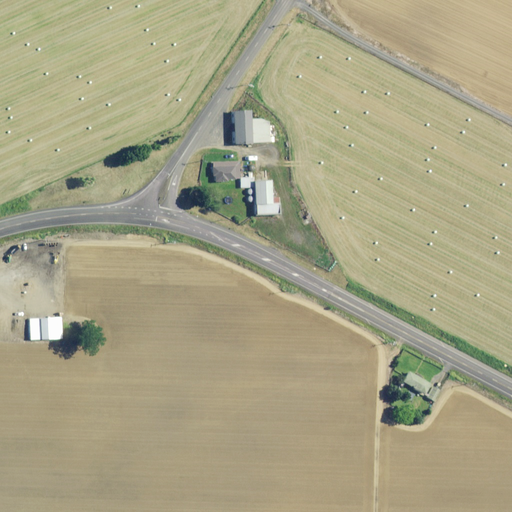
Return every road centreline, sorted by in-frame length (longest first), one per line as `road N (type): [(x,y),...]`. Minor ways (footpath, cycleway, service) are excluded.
road 1 (tertiary): [(155,217),(235,243),(511,387)]
road 2 (unclassified): [(155,217),(171,170),(284,0)]
road 3 (tertiary): [(0,228),(69,214),(155,217)]
